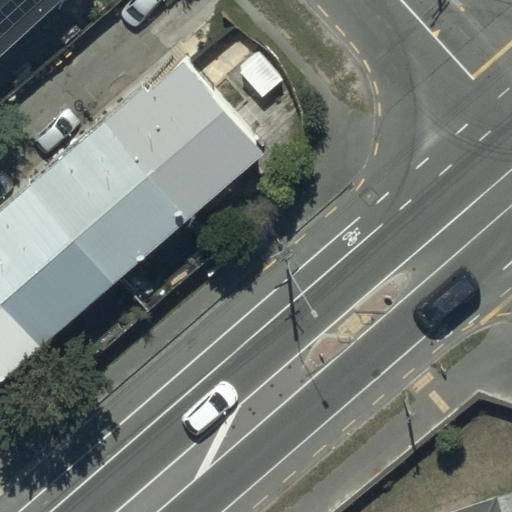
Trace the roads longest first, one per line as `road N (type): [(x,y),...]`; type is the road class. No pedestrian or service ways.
road 1 (primary): [(511,188),(137,511)]
road 2 (unclassified): [(400,0),(473,78),(511,139)]
